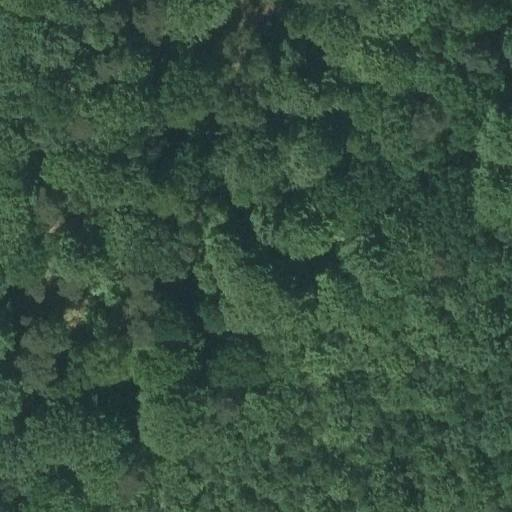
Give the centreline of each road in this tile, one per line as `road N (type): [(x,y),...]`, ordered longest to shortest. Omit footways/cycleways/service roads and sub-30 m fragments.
road 1 (unknown): [(511,69),(113,364),(0,459)]
road 2 (track): [(22,0),(0,172)]
